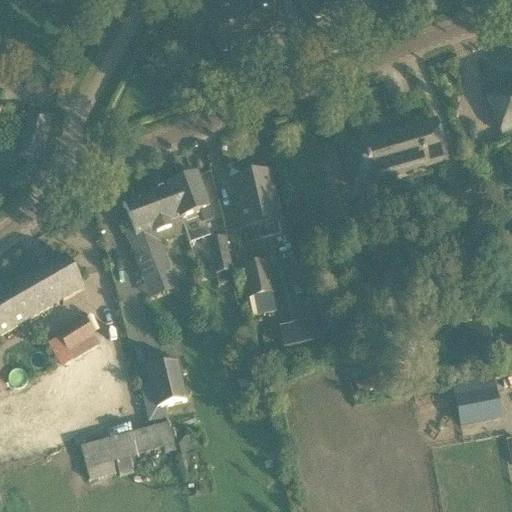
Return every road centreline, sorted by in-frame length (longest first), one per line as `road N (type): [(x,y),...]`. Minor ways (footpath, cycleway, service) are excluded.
road 1 (tertiary): [(59,191),(511,5)]
road 2 (unclassified): [(59,191),(107,63),(144,0)]
